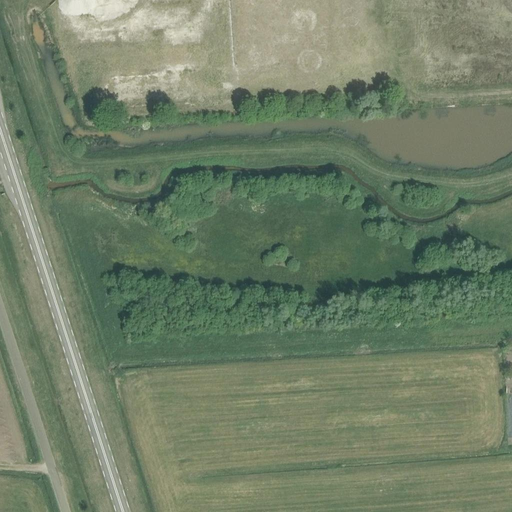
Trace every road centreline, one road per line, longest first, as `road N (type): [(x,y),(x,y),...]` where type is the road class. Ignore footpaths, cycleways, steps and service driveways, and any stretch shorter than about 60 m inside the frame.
road 1 (secondary): [(122,511),(0,131)]
road 2 (unclassified): [(65,511),(0,308)]
